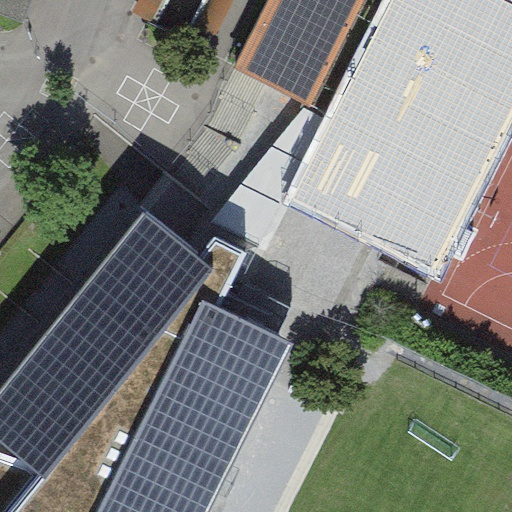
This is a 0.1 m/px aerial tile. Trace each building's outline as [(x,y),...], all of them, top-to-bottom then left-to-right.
[(35,0),(0,0),(0,10),(28,21),(35,0)] [(147,0),(144,11),(174,21),(181,0),(147,0)] [(511,0),(269,0),(236,67),(310,104),(334,116),(293,196),(438,269),(511,123),(511,0)] [(511,125),(420,309),(511,354),(511,125)] [(220,301),(248,250),(219,232),(203,252),(147,206),(136,197),(0,363),(0,436),(31,460),(41,468),(6,511),(4,511),(200,511),(289,335),(220,301)] [(41,468),(31,460),(0,449),(0,509),(6,511),(41,468)]
